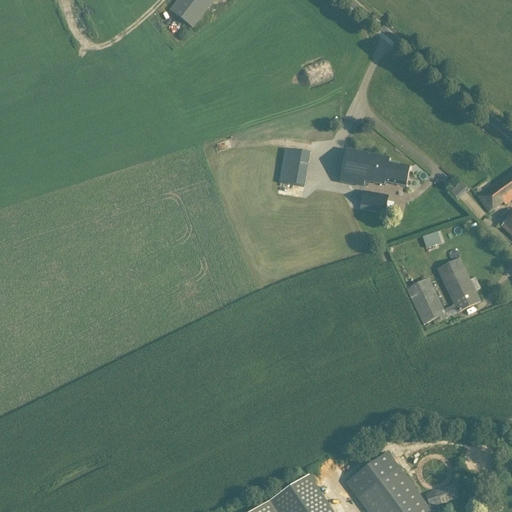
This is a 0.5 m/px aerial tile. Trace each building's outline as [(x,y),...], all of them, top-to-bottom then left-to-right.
[(178,0),(170,11),(193,29),(215,0),(178,0)] [(293,262),(307,153),(280,149),(266,259),(293,262)] [(364,187),(368,188),(369,183),(386,186),(386,184),(406,188),(410,168),(389,164),(390,160),(346,151),(340,183),(364,187)] [(511,174),(478,198),(489,213),(503,203),(505,206),(511,200),(511,174)] [(333,255),(335,248),(336,241),(339,224),(349,226),(345,246),(374,251),(380,213),(386,214),(389,197),(363,192),(362,197),(354,196),(353,202),(343,200),(344,194),(320,190),(309,252),(324,255),(324,254),(333,255)] [(511,215),(502,228),(511,236),(511,215)] [(239,235),(243,244),(250,242),(247,236),(246,237),(244,233),(239,235)] [(423,238),(426,249),(441,245),(437,233),(423,238)] [(480,303),(475,292),(480,289),(475,279),(470,281),(460,260),(437,270),(455,306),(444,312),(428,279),(407,290),(424,326),(433,321),(435,325),(447,319),(446,315),(456,310),(458,314),(480,303)] [(401,468),(390,452),(350,480),(362,497),(401,468)] [(333,511),(313,481),(310,476),(270,503),(255,511),(333,511)] [(431,509),(441,506),(447,504),(461,499),(457,486),(427,495),(431,509)]
